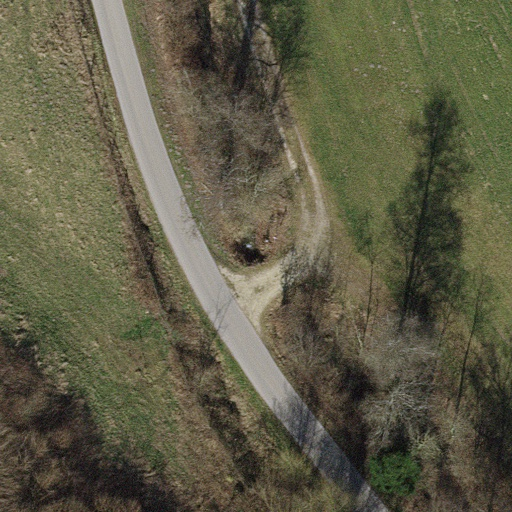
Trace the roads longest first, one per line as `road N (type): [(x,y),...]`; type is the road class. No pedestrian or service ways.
road 1 (unclassified): [(383,511),(252,315),(163,160),(109,0)]
road 2 (track): [(252,315),(350,239),(273,93),(248,0)]
